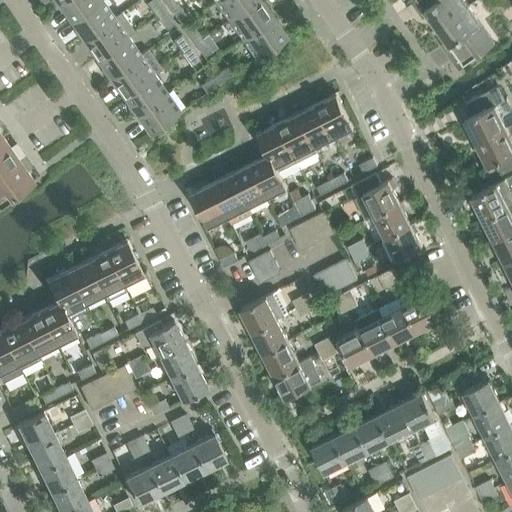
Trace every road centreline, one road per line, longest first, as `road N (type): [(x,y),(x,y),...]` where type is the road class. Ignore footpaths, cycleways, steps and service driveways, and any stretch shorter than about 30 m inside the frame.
road 1 (residential): [(309,511),(151,198),(18,0)]
road 2 (residential): [(511,345),(365,52),(326,0)]
